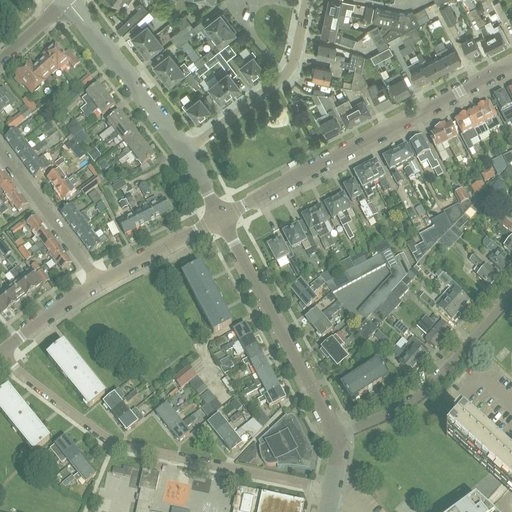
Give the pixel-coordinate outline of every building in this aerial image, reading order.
[(353,9),(354,8),(355,4),(337,0),(328,0),(326,10),(345,14),(346,8),(353,9)] [(443,3),(438,7),(448,25),(454,37),(460,34),(453,22),(457,20),(448,5),(446,1),(443,3)] [(503,22),(508,19),(499,2),(494,4),(503,22)] [(124,23),(129,28),(147,11),(143,6),(140,4),(136,8),(138,10),(124,23)] [(163,9),(159,4),(150,12),(154,17),(163,9)] [(365,18),(372,20),(375,8),(367,6),(365,18)] [(420,24),(418,18),(415,13),(413,14),(412,12),(405,14),(377,8),(374,23),(382,26),(392,29),(404,32),(410,29),(420,24)] [(484,18),(482,19),(476,8),(470,11),(479,28),(485,25),(487,23),(484,18)] [(418,18),(426,14),(423,9),(415,13),(418,18)] [(344,22),(345,14),(326,10),(324,22),(337,25),(350,28),(351,23),(344,22)] [(213,35),(212,35),(228,23),(226,21),(228,20),(223,14),(221,15),(220,14),(205,26),(201,21),(193,27),(184,35),(187,40),(197,32),(201,30),(208,39),(209,38),(213,35)] [(418,18),(420,24),(429,19),(426,14),(418,18)] [(499,24),(494,27),(491,21),(485,24),(491,34),(490,35),(498,51),(507,46),(506,44),(509,43),(502,29),(501,29),(499,24)] [(140,47),(155,35),(152,31),(154,28),(150,22),(146,24),(147,25),(132,37),(133,38),(131,39),(136,46),(138,44),(140,47)] [(334,37),(337,25),(324,22),(321,35),(334,37)] [(230,26),(228,23),(212,35),(213,35),(209,38),(215,45),(213,47),(216,51),(221,46),(220,45),(235,33),(234,32),(236,31),(231,24),(230,26)] [(381,31),(379,29),(377,26),(368,31),(371,36),(381,31)] [(383,35),(392,29),(382,26),(379,29),(381,31),(371,36),(374,42),(383,35)] [(498,51),(490,35),(485,26),(480,28),(484,38),(481,40),(489,55),(498,51)] [(400,34),(404,32),(392,29),(383,35),(374,42),(377,47),(386,42),(400,34)] [(407,37),(412,34),(410,29),(404,32),(400,34),(406,46),(410,43),(407,37)] [(174,43),(184,35),(180,30),(170,38),(174,43)] [(407,37),(410,43),(416,41),(412,34),(407,37)] [(155,35),(140,47),(141,49),(140,50),(144,56),(146,55),(147,56),(162,44),(155,35)] [(184,35),(174,43),(178,47),(187,40),(184,35)] [(356,41),(342,35),(339,42),(353,47),(356,41)] [(461,42),(469,57),(480,51),(472,37),(462,42),(461,42)] [(438,43),(450,67),(461,61),(455,49),(444,55),(442,50),(446,48),(442,41),(438,43)] [(380,52),(389,47),(386,42),(377,47),(380,52)] [(229,43),(219,51),(227,61),(236,53),(229,43)] [(330,64),(343,66),(345,56),(334,54),(336,47),(320,43),(317,56),(331,59),(330,64)] [(439,72),(450,67),(438,43),(434,46),(437,52),(435,52),(438,58),(433,61),(439,72)] [(45,55),(46,57),(57,69),(58,70),(68,61),(75,69),(80,64),(68,51),(64,55),(55,45),(45,55)] [(390,47),(389,47),(380,52),(378,53),(382,60),(393,54),(390,47)] [(210,58),(214,55),(210,50),(194,62),(198,67),(210,58)] [(228,72),(218,79),(230,95),(232,93),(234,95),(240,90),(239,88),(240,87),(232,78),(237,74),(227,61),(219,51),(214,55),(228,72)] [(247,61),(240,66),(250,79),(251,78),(253,80),(259,75),(258,73),(263,69),(253,56),(255,55),(252,52),(244,58),(247,61)] [(162,75),(177,63),(169,53),(154,65),(155,66),(153,68),(158,74),(160,72),(162,75)] [(439,72),(433,61),(428,63),(425,58),(424,59),(421,53),(416,55),(428,78),(439,72)] [(362,90),(362,87),(368,84),(362,74),(365,58),(358,55),(357,59),(351,88),(362,90)] [(417,84),(428,78),(416,55),(410,58),(413,65),(409,67),(411,72),(417,84)] [(48,76),(57,69),(46,57),(37,65),(40,68),(38,69),(47,78),(46,79),(52,86),(56,82),(53,79),(51,79),(48,76)] [(169,85),(184,73),(186,74),(190,71),(184,63),(179,66),(177,63),(162,75),(163,77),(162,79),(166,85),(168,83),(169,85)] [(40,68),(37,65),(33,69),(29,64),(17,75),(18,76),(14,79),(21,87),(24,84),(32,93),(45,82),(44,81),(46,79),(47,78),(38,69),(40,68)] [(341,76),(343,66),(330,64),(329,69),(315,66),(312,78),(329,82),(330,74),(341,76)] [(185,77),(193,87),(203,79),(195,69),(185,77)] [(394,74),(387,78),(390,84),(397,98),(410,91),(403,78),(400,72),(394,74)] [(89,76),(78,84),(81,89),(92,80),(89,76)] [(228,97),(230,95),(218,79),(208,87),(220,102),(222,101),(223,103),(229,98),(228,97)] [(372,93),(379,107),(392,100),(384,86),(377,90),(374,84),(369,87),(372,93)] [(84,114),(107,96),(99,86),(86,95),(92,103),(81,111),(84,114)] [(342,86),(348,98),(359,119),(366,116),(365,114),(370,112),(366,104),(369,102),(364,91),(362,90),(351,88),(342,86)] [(0,114),(15,103),(4,89),(0,91),(0,114)] [(73,90),(68,95),(74,101),(79,96),(73,90)] [(495,97),(494,98),(501,112),(507,123),(511,121),(511,120),(511,107),(511,106),(504,92),(499,95),(498,94),(495,95),(495,97)] [(328,96),(326,95),(314,93),(313,97),(323,115),(317,118),(317,121),(318,124),(320,123),(327,135),(340,128),(334,116),(337,114),(328,96)] [(359,119),(348,98),(338,103),(333,93),(328,96),(337,114),(340,119),(343,117),(347,124),(352,121),(353,123),(359,119)] [(86,117),(97,109),(103,116),(115,106),(107,96),(84,114),(86,117)] [(22,102),(27,109),(32,115),(39,109),(29,97),(22,102)] [(210,110),(200,97),(193,103),(191,100),(183,106),(185,109),(187,108),(197,121),(203,116),(204,118),(210,113),(209,111),(210,110)] [(477,109),(485,123),(489,132),(500,126),(496,118),(488,103),(483,106),(481,105),(479,106),(479,108),(477,109)] [(11,130),(32,115),(27,109),(7,125),(11,130)] [(489,132),(485,123),(477,109),(466,115),(474,130),(478,138),(489,132)] [(67,115),(63,111),(57,116),(61,121),(67,115)] [(104,141),(128,123),(120,112),(107,122),(113,129),(102,138),(104,141)] [(478,138),(474,130),(466,115),(465,116),(463,115),(461,116),(460,118),(455,121),(462,135),(461,136),(469,152),(474,149),(470,142),(478,138)] [(123,143),(136,133),(128,123),(104,141),(108,145),(119,137),(123,143)] [(459,142),(459,141),(450,124),(446,126),(444,126),(441,127),(441,128),(440,129),(447,143),(455,158),(461,155),(457,146),(458,145),(459,145),(459,144),(459,143),(459,142)] [(442,146),(447,143),(440,129),(439,129),(438,129),(435,130),(435,131),(434,132),(431,134),(435,142),(432,143),(441,160),(448,157),(442,146)] [(16,130),(5,138),(12,149),(24,140),(16,130)] [(77,141),(84,135),(82,132),(74,138),(75,139),(77,141)] [(131,153),(144,143),(136,133),(123,143),(128,148),(131,153)] [(77,141),(80,145),(80,146),(88,140),(84,135),(77,141)] [(422,138),(410,145),(417,159),(424,155),(429,165),(435,163),(422,138)] [(80,145),(77,141),(75,139),(64,147),(69,153),(80,145)] [(24,140),(12,149),(20,159),(31,150),(28,146),(24,140)] [(49,144),(45,140),(41,142),(36,147),(39,151),(49,144)] [(130,164),(136,159),(142,167),(155,157),(144,143),(131,153),(127,156),(119,162),(122,166),(128,162),(130,164)] [(406,147),(395,153),(400,163),(403,168),(409,179),(414,176),(408,165),(414,162),(406,147)] [(128,148),(123,152),(124,153),(127,156),(131,153),(128,148)] [(27,168),(38,160),(31,150),(20,159),(27,168)] [(100,156),(95,150),(89,155),(93,161),(100,156)] [(511,162),(511,151),(502,157),(507,166),(508,167),(511,162)] [(119,162),(127,156),(124,153),(117,159),(119,162)] [(397,171),(403,168),(400,163),(395,153),(383,159),(397,185),(403,182),(397,171)] [(38,160),(27,168),(35,179),(46,170),(51,166),(44,156),(38,160)] [(499,171),(507,166),(502,157),(494,161),(499,171)] [(55,163),(52,165),(55,169),(58,167),(58,168),(65,163),(62,158),(55,163)] [(390,189),(388,187),(384,178),(376,162),(372,165),(371,163),(365,167),(373,183),(379,180),(385,192),(390,189)] [(376,188),(373,183),(365,167),(359,170),(359,171),(355,174),(368,198),(373,195),(371,190),(376,188)] [(439,167),(434,170),(438,177),(443,174),(439,167)] [(95,168),(90,172),(95,179),(79,191),(84,197),(97,187),(107,179),(103,173),(100,175),(95,168)] [(112,168),(106,173),(109,177),(115,172),(112,168)] [(56,190),(68,181),(60,169),(47,179),(56,190)] [(0,190),(11,182),(7,178),(8,177),(5,173),(4,173),(2,171),(0,172),(0,190)] [(491,172),(483,176),(486,182),(494,178),(491,172)] [(76,192),(73,187),(78,183),(73,177),(68,181),(56,190),(64,201),(76,192)] [(497,179),(490,186),(501,195),(507,189),(497,179)] [(121,190),(127,187),(124,181),(112,187),(116,192),(121,190)] [(481,181),(470,187),(475,196),(486,190),(481,181)] [(0,199),(4,205),(8,202),(19,194),(18,191),(15,186),(14,187),(11,182),(0,190),(0,199)] [(373,217),(367,206),(362,195),(361,196),(354,182),(344,187),(352,201),(357,199),(359,204),(361,208),(360,208),(367,221),(374,217),(373,217)] [(139,187),(144,197),(151,193),(146,184),(139,187)] [(121,190),(124,195),(132,191),(130,186),(127,187),(121,190)] [(91,199),(98,194),(95,190),(88,195),(91,199)] [(464,214),(471,206),(463,191),(454,195),(459,204),(464,214)] [(19,194),(8,202),(13,208),(14,207),(19,213),(28,205),(25,201),(25,200),(22,195),(21,196),(19,194)] [(347,212),(351,210),(344,195),(334,200),(339,208),(347,225),(349,229),(352,233),(356,231),(347,212)] [(150,208),(155,219),(171,211),(169,208),(164,199),(158,202),(156,198),(147,203),(149,207),(150,208)] [(343,227),(347,225),(339,208),(334,200),(325,205),(333,220),(337,217),(343,227)] [(119,203),(122,210),(127,207),(127,206),(124,201),(122,202),(119,203)] [(464,215),(470,220),(483,206),(477,201),(471,206),(464,214),(464,215)] [(378,214),(376,208),(373,203),(367,206),(373,217),(378,214)] [(464,215),(464,214),(459,204),(443,212),(444,214),(451,228),(464,215)] [(68,224),(80,215),(72,205),(61,213),(68,224)] [(421,206),(415,209),(420,217),(426,213),(421,206)] [(150,208),(149,207),(134,215),(140,227),(155,219),(150,208)] [(335,245),(329,234),(324,224),(328,222),(321,207),(312,212),(324,237),(330,248),(335,245)] [(76,234),(87,225),(91,222),(84,212),(80,215),(68,224),(76,234)] [(330,248),(324,237),(312,212),(302,217),(310,231),(315,229),(325,250),(330,248)] [(441,240),(450,230),(451,228),(444,214),(431,221),(434,228),(441,240)] [(511,226),(511,224),(501,214),(497,219),(509,230),(511,226)] [(125,235),(140,227),(134,215),(118,223),(125,235)] [(460,230),(470,220),(464,215),(451,228),(450,230),(460,239),(464,234),(460,230)] [(35,237),(46,229),(44,227),(45,226),(41,221),(41,222),(37,217),(24,227),(28,233),(30,232),(35,237)] [(113,223),(107,225),(113,236),(119,234),(113,223)] [(83,243),(94,235),(87,225),(76,234),(83,243)] [(18,227),(12,231),(15,235),(21,231),(18,227)] [(297,227),(284,233),(292,248),(301,243),(306,251),(308,256),(318,251),(315,246),(310,235),(305,238),(303,234),(302,235),(297,227)] [(511,254),(511,235),(502,227),(500,229),(507,236),(507,237),(506,237),(506,238),(505,240),(505,241),(505,242),(505,243),(505,244),(506,245),(504,247),(511,254)] [(438,243),(441,240),(434,228),(419,236),(424,243),(429,253),(438,243)] [(48,231),(46,229),(35,237),(39,243),(36,244),(41,251),(54,241),(51,236),(52,235),(48,231)] [(352,233),(349,229),(345,231),(350,241),(354,238),(352,233)] [(450,250),(460,239),(450,230),(441,240),(438,243),(444,248),(446,246),(450,250)] [(94,235),(83,243),(91,254),(108,240),(104,235),(98,240),(94,235)] [(289,260),(294,258),(287,243),(284,245),(281,240),(276,242),(275,239),(267,243),(269,246),(268,246),(276,262),(287,256),(289,260)] [(383,240),(373,245),(378,256),(389,250),(383,240)] [(413,240),(406,243),(412,255),(417,253),(415,248),(417,247),(413,240)] [(45,257),(48,255),(52,260),(63,252),(61,250),(62,249),(59,245),(58,245),(54,241),(41,251),(45,257)] [(0,245),(0,249),(5,256),(10,253),(3,243),(0,245)] [(417,265),(429,253),(424,243),(417,247),(415,248),(417,253),(412,255),(417,265)] [(491,262),(503,273),(511,263),(506,258),(507,256),(493,243),(487,249),(496,257),(491,262)] [(20,250),(27,259),(32,255),(25,246),(20,250)] [(390,250),(381,255),(386,265),(389,271),(398,266),(390,250)] [(65,254),(63,252),(52,260),(46,265),(50,270),(56,265),(56,266),(58,265),(62,271),(72,264),(68,259),(69,258),(66,254),(65,254)] [(403,254),(395,258),(405,277),(408,275),(412,271),(403,254)] [(381,255),(376,257),(381,268),(386,265),(381,255)] [(490,288),(499,278),(487,267),(486,267),(474,256),(470,261),(482,272),(478,277),(490,288)] [(367,262),(364,257),(353,263),(355,268),(367,262)] [(376,257),(371,260),(376,270),(381,268),(376,257)] [(371,273),(376,270),(371,260),(366,263),(371,273)] [(366,263),(361,265),(367,275),(371,273),(366,263)] [(36,264),(31,267),(35,272),(40,269),(36,264)] [(362,278),(367,275),(361,265),(356,268),(362,278)] [(198,304),(216,295),(201,266),(183,275),(198,304)] [(299,266),(293,269),(296,277),(303,274),(299,266)] [(389,271),(391,275),(405,278),(398,266),(389,271)] [(16,271),(31,291),(41,284),(31,270),(24,275),(19,268),(16,271)] [(362,278),(356,268),(351,270),(357,281),(362,278)] [(414,269),(412,271),(408,275),(413,280),(419,274),(414,269)] [(352,283),(357,281),(351,270),(346,273),(352,283)] [(21,299),(31,291),(16,271),(12,274),(17,280),(10,285),(21,299)] [(37,275),(44,284),(49,281),(41,271),(37,275)] [(327,272),(319,277),(320,278),(323,282),(325,284),(326,284),(332,281),(327,272)] [(453,281),(444,272),(437,280),(446,288),(453,281)] [(342,276),(347,286),(352,283),(346,273),(342,276)] [(391,275),(388,279),(396,287),(405,278),(391,275)] [(402,282),(407,287),(413,280),(408,275),(402,282)] [(342,289),(347,286),(342,276),(337,278),(342,289)] [(342,289),(337,278),(332,281),(337,291),(342,289)] [(396,287),(388,279),(384,283),(392,291),(396,287)] [(298,299),(308,291),(300,281),(290,290),(298,299)] [(333,294),(337,291),(332,281),(326,284),(333,294)] [(308,291),(298,299),(301,303),(299,305),(303,310),(306,308),(306,309),(316,300),(312,295),(325,284),(323,282),(320,284),(318,283),(316,284),(315,282),(310,286),(312,288),(308,291)] [(410,289),(407,287),(402,282),(396,287),(393,291),(391,293),(400,301),(410,289)] [(3,287),(0,284),(0,283),(0,291),(11,307),(21,299),(10,285),(3,290),(2,289),(3,287)] [(384,283),(380,288),(389,295),(392,291),(384,283)] [(455,290),(455,291),(451,287),(443,296),(461,312),(469,302),(455,290)] [(389,295),(380,288),(376,292),(385,299),(389,295)] [(0,312),(1,314),(11,307),(0,291),(0,312)] [(376,292),(373,296),(381,303),(385,299),(376,292)] [(402,303),(400,301),(391,293),(389,295),(385,299),(381,304),(380,305),(391,315),(402,303)] [(435,304),(425,294),(421,299),(431,308),(435,304)] [(216,295),(198,304),(214,334),(231,324),(216,295)] [(373,296),(369,300),(377,308),(381,303),(373,296)] [(459,314),(461,312),(443,296),(435,304),(439,308),(439,309),(452,321),(453,320),(455,322),(461,316),(459,314)] [(374,312),(377,308),(369,300),(365,304),(374,312)] [(338,308),(341,306),(338,302),(321,316),(316,311),(306,319),(314,329),(329,316),(327,314),(331,311),(333,313),(334,312),(336,313),(340,310),(338,308)] [(370,316),(374,312),(365,304),(362,308),(370,316)] [(383,324),(391,315),(380,305),(378,308),(374,312),(372,313),(383,324)] [(367,320),(370,316),(362,308),(358,312),(367,320)] [(332,317),(336,313),(334,312),(333,313),(331,311),(327,314),(329,316),(314,329),(322,338),(332,330),(328,325),(334,320),(332,317)] [(437,328),(430,321),(426,317),(422,321),(443,340),(451,331),(442,323),(437,328)] [(356,331),(361,335),(368,341),(378,331),(366,320),(358,329),(356,331)] [(434,349),(443,340),(422,321),(417,326),(429,337),(425,341),(434,349)] [(409,332),(400,323),(395,329),(404,338),(409,332)] [(239,342),(251,336),(245,325),(234,331),(237,337),(232,340),(233,342),(227,345),(228,348),(230,347),(231,349),(235,347),(234,345),(239,342)] [(361,335),(356,331),(353,328),(348,331),(352,336),(347,341),(348,342),(350,341),(351,343),(361,335)] [(386,338),(379,332),(375,336),(382,342),(386,338)] [(234,345),(235,347),(236,349),(237,349),(241,355),(245,353),(257,346),(251,336),(239,342),(234,345)] [(326,354),(329,358),(340,349),(344,346),(343,344),(337,336),(332,340),(322,349),(320,351),(324,356),(326,354)] [(386,338),(382,342),(386,346),(390,342),(386,338)] [(420,367),(426,360),(416,351),(421,345),(414,338),(402,352),(407,356),(420,367)] [(372,346),(367,341),(359,348),(363,353),(372,346)] [(68,383),(84,370),(63,344),(48,357),(68,383)] [(251,363),(262,357),(257,346),(245,353),(248,358),(243,361),(244,364),(238,367),(239,369),(241,368),(242,371),(247,368),(245,366),(249,364),(251,363)] [(407,356),(397,347),(392,353),(402,362),(400,364),(413,375),(420,367),(407,356)] [(340,349),(329,358),(337,368),(348,359),(340,349)] [(256,374),(268,368),(262,357),(251,363),(249,364),(251,369),(253,368),(256,374)] [(231,361),(220,367),(224,374),(231,370),(231,369),(234,367),(231,361)] [(342,387),(351,402),(388,378),(379,363),(342,387)] [(188,366),(173,379),(181,389),(197,377),(188,366)] [(262,384),(274,378),(268,368),(256,374),(259,379),(254,382),(255,385),(249,388),(251,390),(252,389),(253,391),(258,389),(257,387),(262,384)] [(84,370),(68,383),(89,408),(105,395),(84,370)] [(193,388),(201,381),(197,377),(189,383),(193,388)] [(227,377),(222,381),(228,389),(233,386),(227,377)] [(267,395),(279,389),(274,378),(262,384),(267,395)] [(196,392),(204,385),(201,381),(193,388),(196,392)] [(204,385),(196,392),(199,396),(208,389),(204,385)] [(0,411),(13,427),(29,415),(20,404),(18,401),(17,400),(8,389),(0,395),(0,411)] [(266,403),(269,408),(285,400),(279,389),(267,395),(257,401),(260,406),(266,403)] [(204,401),(212,395),(209,390),(201,397),(204,401)] [(122,404),(125,401),(118,393),(104,404),(112,413),(122,404)] [(208,406),(216,399),(212,395),(204,401),(208,406)] [(211,410),(219,403),(216,399),(208,406),(211,410)] [(241,407),(235,400),(230,404),(237,411),(241,407)] [(219,403),(211,410),(214,414),(222,407),(219,403)] [(119,422),(130,414),(122,404),(112,413),(119,422)] [(176,407),(171,411),(167,406),(156,414),(164,423),(174,415),(179,411),(178,410),(178,409),(176,407)] [(127,432),(137,424),(143,420),(135,409),(130,414),(119,422),(127,432)] [(511,495),(511,462),(510,461),(510,460),(501,452),(463,418),(464,418),(459,413),(453,420),(457,424),(446,436),(457,446),(496,481),(510,494),(511,495)] [(29,415),(13,427),(34,453),(48,441),(50,440),(41,429),(39,428),(38,426),(29,415)] [(172,433),(182,424),(174,415),(164,423),(172,433)] [(286,415),(258,442),(260,447),(259,447),(259,451),(261,458),(261,459),(261,460),(262,461),(263,462),(263,463),(264,464),(265,465),(266,465),(267,466),(268,466),(271,466),(277,465),(277,468),(279,467),(283,467),(288,467),(291,467),(296,468),(299,468),(303,469),(310,470),(309,469),(311,460),(309,460),(310,450),(311,449),(295,418),(293,416),(292,416),(290,416),(287,417),(286,415)] [(264,415),(259,421),(264,427),(270,421),(264,415)] [(190,434),(185,428),(187,427),(187,428),(196,421),(192,416),(182,424),(172,433),(180,442),(190,434)] [(216,434),(227,425),(219,416),(208,424),(216,434)] [(253,438),(262,430),(256,424),(250,430),(253,432),(250,435),(253,438)] [(224,443),(234,435),(227,425),(216,434),(224,443)] [(241,429),(224,443),(232,453),(242,444),(238,439),(245,433),(241,429)] [(63,456),(74,447),(66,437),(51,450),(57,457),(51,461),(53,463),(55,462),(56,464),(60,461),(58,459),(63,456)] [(249,465),(256,458),(256,454),(255,445),(239,463),(249,465)] [(71,465),(81,456),(74,447),(63,456),(58,459),(60,461),(62,464),(67,460),(71,465)] [(510,460),(511,458),(511,453),(505,448),(501,452),(510,460)] [(78,474),(89,466),(81,456),(71,465),(78,474)] [(77,482),(82,478),(86,484),(96,475),(89,466),(78,474),(74,478),(75,480),(77,482)] [(113,473),(122,476),(131,477),(133,468),(124,467),(123,470),(114,468),(113,473)] [(150,511),(155,492),(156,493),(160,474),(143,470),(139,489),(141,490),(140,496),(137,495),(136,501),(139,501),(136,511),(150,511)] [(237,494),(233,511),(302,511),(304,503),(297,502),(296,503),(269,498),(270,494),(268,494),(265,493),(239,487),(237,494)] [(490,511),(475,499),(458,511),(490,511)]
